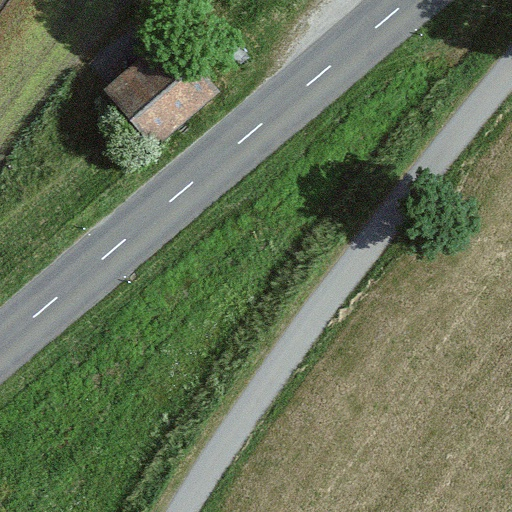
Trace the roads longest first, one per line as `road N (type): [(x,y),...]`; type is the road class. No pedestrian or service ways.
road 1 (track): [(511,58),(370,222),(176,511)]
road 2 (tertiary): [(409,0),(0,346)]
